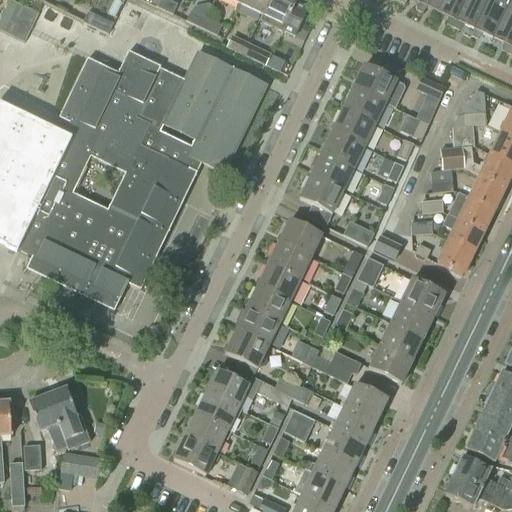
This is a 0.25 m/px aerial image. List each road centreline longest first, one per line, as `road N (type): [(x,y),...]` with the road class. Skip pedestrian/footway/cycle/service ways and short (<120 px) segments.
road 1 (residential): [(127,456),(344,7)]
road 2 (tertiary): [(387,511),(511,249)]
road 3 (residential): [(344,7),(459,56)]
